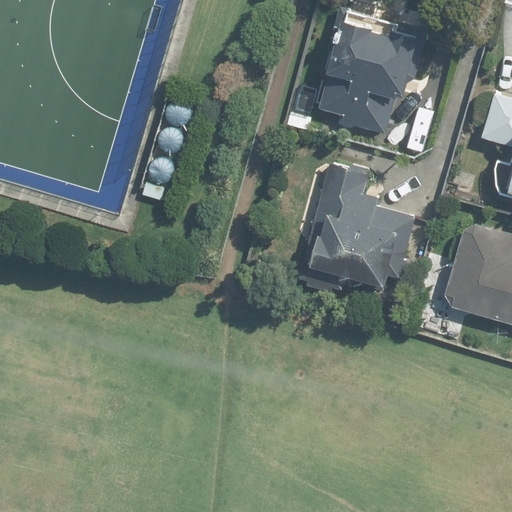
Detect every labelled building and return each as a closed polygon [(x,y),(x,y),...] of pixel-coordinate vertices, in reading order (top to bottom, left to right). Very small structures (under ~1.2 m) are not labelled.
[(423,29),(351,9),(322,111),(394,131),(423,29)] [(511,93),(499,90),(488,133),(511,139),(511,93)] [(167,200),(197,102),(175,95),(146,194),(167,200)] [(386,192),(364,186),(369,167),(334,158),(303,274),(387,297),(394,270),(405,273),(421,212),(384,202),(386,192)] [(511,224),(499,221),(495,233),(468,225),(449,289),(450,291),(451,293),(451,295),(452,297),(453,299),(454,301),(455,302),(511,318),(511,224)]
